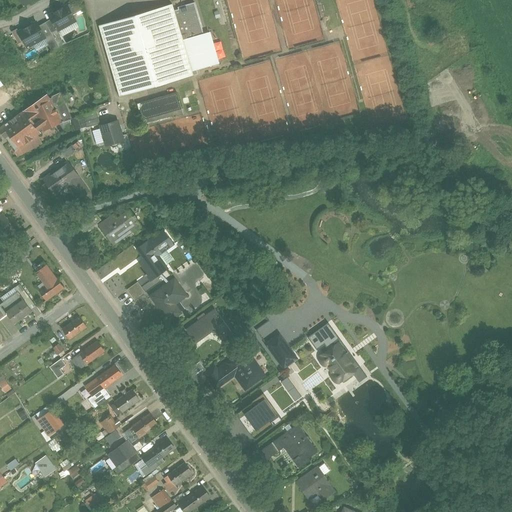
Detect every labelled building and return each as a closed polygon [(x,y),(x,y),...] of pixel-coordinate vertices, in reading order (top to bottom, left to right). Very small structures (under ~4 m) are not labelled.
[(18,0),(24,8),(36,0),(18,0)] [(77,0),(68,5),(74,15),(84,10),(77,0)] [(195,2),(179,7),(179,9),(175,10),(194,75),(199,74),(196,64),(212,60),(195,2)] [(173,4),(100,25),(121,97),(194,75),(175,10),(173,4)] [(68,5),(51,15),(53,19),(59,30),(76,20),(74,15),(68,5)] [(53,19),(46,22),(53,34),(59,30),(53,19)] [(37,22),(20,32),(28,47),(45,37),(39,26),(37,22)] [(53,34),(46,22),(39,26),(45,37),(48,42),(55,38),(53,34)] [(60,48),(55,38),(48,42),(53,52),(60,48)] [(51,101),(35,109),(35,110),(36,111),(30,115),(26,110),(25,111),(20,114),(1,128),(0,128),(1,129),(0,129),(0,130),(5,137),(6,137),(16,150),(16,151),(18,156),(18,157),(39,146),(36,140),(34,138),(45,130),(45,131),(46,130),(61,123),(63,123),(66,132),(73,128),(70,119),(71,119),(71,118),(60,94),(60,93),(53,96),(53,98),(50,99),(51,101)] [(177,93),(138,105),(140,112),(148,110),(150,118),(172,111),(170,104),(179,102),(177,93)] [(47,96),(26,110),(30,115),(36,111),(35,110),(35,109),(51,101),(50,99),(47,96)] [(98,112),(84,116),(88,128),(101,124),(98,112)] [(71,119),(70,119),(73,128),(74,131),(81,129),(77,117),(71,119)] [(118,121),(102,126),(107,145),(124,140),(118,121)] [(73,145),(62,153),(66,158),(77,150),(73,145)] [(69,162),(44,179),(55,194),(70,183),(77,193),(85,187),(88,191),(88,190),(77,174),(78,173),(69,162)] [(115,214),(100,225),(112,242),(120,236),(118,233),(125,228),(129,233),(133,230),(136,234),(144,228),(137,219),(138,219),(135,215),(135,216),(131,210),(119,219),(115,214)] [(5,214),(0,217),(0,242),(16,230),(5,214)] [(98,215),(90,217),(81,224),(86,231),(102,220),(98,215)] [(164,231),(149,242),(148,240),(137,248),(144,258),(140,261),(148,272),(145,274),(146,275),(150,281),(159,275),(158,273),(167,266),(159,255),(171,247),(166,240),(169,238),(164,231)] [(26,232),(21,236),(26,243),(32,239),(26,232)] [(23,254),(33,248),(29,242),(20,249),(23,254)] [(19,248),(9,255),(17,266),(27,259),(23,254),(20,249),(19,248)] [(48,285),(40,290),(47,300),(65,288),(57,278),(48,266),(39,272),(48,285)] [(175,279),(153,295),(162,307),(161,308),(170,320),(178,314),(172,305),(186,295),(175,279)] [(139,281),(128,289),(136,300),(146,293),(147,293),(139,281)] [(0,296),(5,303),(20,293),(15,286),(0,296)] [(20,293),(3,306),(15,324),(33,311),(20,293)] [(146,293),(136,300),(142,309),(152,302),(146,293)] [(216,309),(207,315),(207,316),(201,320),(200,320),(187,329),(197,343),(198,343),(197,342),(216,329),(226,342),(229,340),(230,341),(233,339),(232,338),(235,336),(216,309)] [(82,317),(65,329),(72,339),(89,327),(82,317)] [(260,345),(252,333),(242,340),(244,342),(246,341),(253,350),(251,351),(253,352),(255,353),(257,353),(259,352),(259,351),(261,349),(261,347),(261,346),(260,345)] [(294,354),(280,334),(267,343),(285,368),(289,365),(288,365),(297,358),(294,354)] [(99,341),(78,356),(86,366),(107,351),(99,341)] [(64,350),(59,344),(54,347),(54,348),(59,354),(64,350)] [(352,363),(338,344),(322,356),(322,359),(325,364),(328,365),(329,364),(335,372),(334,373),(333,376),(337,381),(340,381),(355,371),(357,369),(352,363)] [(256,368),(244,351),(217,370),(215,367),(207,373),(217,388),(236,374),(246,388),(264,376),(257,366),(256,368)] [(62,358),(51,367),(58,377),(63,373),(60,368),(66,364),(62,358)] [(192,359),(183,366),(191,377),(205,367),(201,361),(196,364),(192,359)] [(368,376),(362,368),(361,369),(355,361),(352,363),(357,369),(355,371),(356,372),(354,373),(360,382),(368,376)] [(116,365),(87,386),(94,396),(123,375),(116,365)] [(205,367),(191,377),(198,386),(207,379),(202,373),(207,369),(205,367)] [(6,380),(0,383),(0,384),(6,392),(12,388),(6,380)] [(270,385),(246,403),(256,417),(273,405),(281,416),(289,410),(270,385)] [(108,390),(96,399),(95,398),(91,401),(96,408),(112,396),(108,390)] [(135,390),(117,402),(125,412),(142,400),(135,390)] [(48,405),(33,414),(36,419),(51,409),(48,405)] [(23,409),(18,413),(23,420),(28,416),(23,409)] [(53,409),(46,414),(56,429),(64,424),(53,409)] [(46,414),(38,420),(49,434),(56,429),(46,414)] [(151,414),(134,426),(141,436),(158,424),(151,414)] [(110,417),(100,424),(108,434),(117,428),(110,417)] [(298,424),(260,450),(264,456),(272,450),(275,454),(287,446),(295,458),(295,459),(296,460),(300,457),(300,456),(304,452),(310,459),(310,458),(318,452),(318,451),(317,451),(312,444),(312,443),(298,424)] [(129,441),(116,450),(117,453),(124,462),(137,452),(133,446),(140,441),(138,439),(141,436),(134,426),(126,432),(131,441),(130,442),(129,441)] [(170,438),(145,456),(152,466),(177,448),(170,438)] [(257,446),(246,454),(254,464),(254,463),(264,456),(260,450),(257,446)] [(124,462),(118,466),(122,472),(142,458),(137,452),(124,462)] [(117,453),(112,457),(118,466),(124,462),(117,453)] [(46,455),(35,463),(45,477),(56,469),(46,455)] [(16,458),(7,465),(11,471),(20,464),(16,458)] [(61,463),(65,470),(72,465),(67,459),(61,463)] [(188,463),(170,475),(167,478),(171,484),(174,481),(176,484),(194,472),(188,463)] [(77,465),(69,471),(74,477),(81,472),(77,465)] [(329,481),(319,467),(298,482),(307,495),(319,487),(326,497),(334,491),(328,482),(329,481)] [(82,477),(75,482),(78,487),(85,481),(82,477)] [(154,477),(145,483),(149,489),(158,482),(154,477)] [(204,487),(180,504),(185,511),(190,511),(211,497),(204,487)] [(163,505),(171,500),(163,490),(159,493),(163,498),(160,500),(163,505)] [(95,493),(86,500),(91,507),(101,500),(95,493)] [(173,501),(157,511),(169,511),(177,507),(173,501)]
